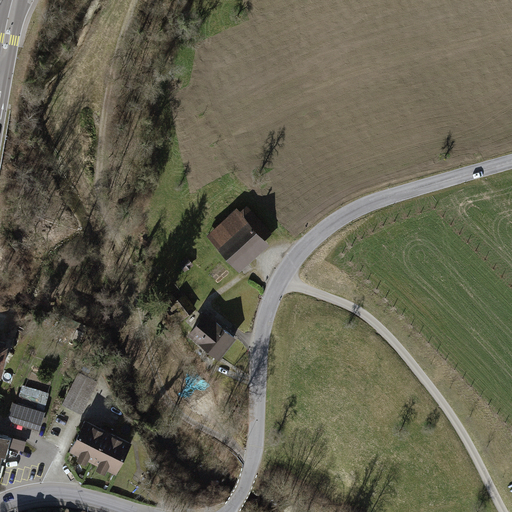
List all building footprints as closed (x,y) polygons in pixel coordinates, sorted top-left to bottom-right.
[(236,207),(207,232),(240,271),(271,245),(265,238),(270,234),(247,206),(241,212),(236,207)] [(187,257),(178,263),(184,272),(193,266),(187,257)] [(171,303),(181,314),(193,303),(183,292),(171,303)] [(188,333),(220,358),(237,337),(205,312),(188,333)] [(62,405),(81,415),(98,382),(78,372),(62,405)] [(49,393),(23,385),(17,403),(13,401),(7,421),(40,431),(45,412),(44,412),(49,393)] [(85,421),(70,452),(78,456),(76,461),(86,466),(88,462),(98,467),(96,470),(105,475),(107,471),(116,475),(132,444),(85,421)] [(0,464),(2,458),(5,459),(8,446),(24,450),(26,440),(0,433),(0,464)]
